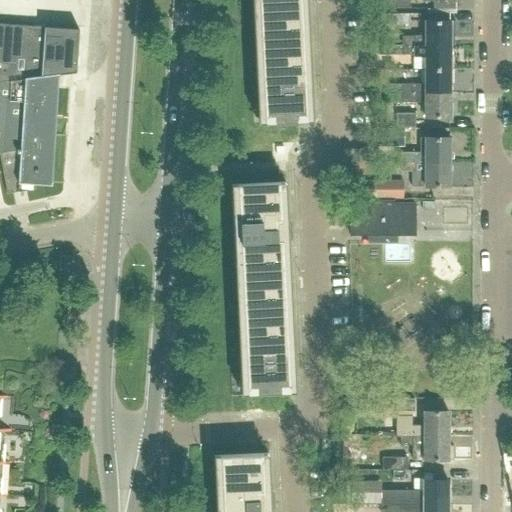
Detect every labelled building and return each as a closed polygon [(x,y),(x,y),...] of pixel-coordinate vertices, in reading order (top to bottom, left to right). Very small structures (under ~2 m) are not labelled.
[(310,46),(307,0),(252,0),(255,47),(258,125),(270,124),(296,123),(314,122),(310,46)] [(383,26),(408,25),(408,13),(383,14),(383,26)] [(451,46),(451,37),(455,37),(456,21),(442,21),(442,14),(419,14),(426,21),(426,35),(416,35),(416,36),(403,36),(402,44),(387,44),(387,46),(451,46)] [(0,82),(25,80),(25,79),(60,75),(77,72),(80,29),(0,23),(0,82)] [(451,46),(387,46),(379,46),(379,54),(426,55),(426,70),(450,70),(451,46)] [(450,94),(450,70),(426,70),(426,84),(373,84),(373,93),(386,93),(386,94),(450,94)] [(25,80),(0,82),(0,152),(7,194),(19,193),(35,189),(36,185),(53,186),(53,182),(52,182),(58,88),(59,88),(60,75),(25,79),(25,80)] [(385,103),(426,103),(425,119),(450,119),(450,94),(386,94),(385,103)] [(397,113),(397,127),(415,127),(415,113),(397,113)] [(375,142),(389,142),(390,142),(390,128),(375,128),(375,142)] [(402,153),(402,163),(450,163),(450,138),(421,138),(421,153),(402,153)] [(450,187),(450,163),(402,163),(402,172),(412,172),(412,187),(450,187)] [(353,183),(353,196),(365,196),(365,200),(403,199),(403,179),(365,180),(365,183),(353,183)] [(296,393),(295,379),(286,182),(231,185),(233,213),(241,396),(296,393)] [(414,235),(414,204),(394,204),(394,201),(370,201),(370,204),(349,204),(349,235),(367,235),(367,243),(381,243),(396,243),(396,235),(414,235)] [(351,257),(347,242),(334,246),(339,261),(351,257)] [(0,511),(6,511),(13,429),(6,429),(9,396),(0,395),(0,511)] [(425,427),(415,427),(411,427),(411,410),(414,410),(414,399),(371,399),(371,410),(384,410),(384,417),(395,417),(395,435),(401,435),(401,436),(449,436),(449,411),(425,411),(425,427)] [(342,463),(359,463),(359,449),(350,449),(350,443),(361,443),(361,435),(342,435),(342,463)] [(449,461),(449,436),(401,436),(401,446),(415,446),(415,460),(425,460),(425,461),(449,461)] [(271,511),(268,453),(213,456),(216,511),(271,511)] [(407,456),(382,456),(383,469),(407,469),(407,456)] [(405,474),(382,474),(382,486),(405,486),(405,474)] [(387,505),(449,505),(449,480),(424,480),(424,490),(381,490),(381,504),(387,504),(387,505)]
